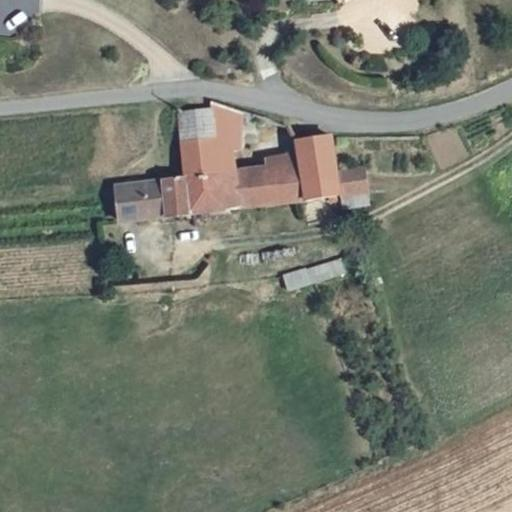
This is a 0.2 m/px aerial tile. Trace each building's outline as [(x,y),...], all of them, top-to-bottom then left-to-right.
[(173,165),(160,168),(164,200),(174,198),(237,188),(230,142),(227,125),(241,121),(241,108),(260,105),(263,94),(200,81),(201,90),(167,95),(173,165)] [(333,174),(330,154),(323,113),(289,117),(289,122),(297,179),(333,174)] [(297,179),(289,122),(260,127),(260,138),(230,142),(237,188),(297,179)] [(334,187),(359,184),(352,150),(330,154),(333,174),(334,187)] [(164,200),(160,168),(106,178),(107,209),(164,200)] [(345,233),(285,250),(290,266),(351,250),(345,233)] [(291,291),(348,272),(344,258),(286,277),(291,291)]
